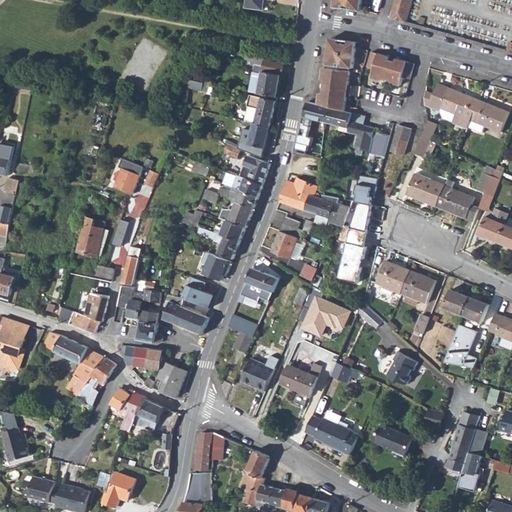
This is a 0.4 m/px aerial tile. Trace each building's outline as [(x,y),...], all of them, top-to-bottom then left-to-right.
[(246,0),(246,7),(264,10),(264,0),(246,0)] [(337,0),(337,3),(359,9),(363,10),(364,0),(337,0)] [(396,0),(393,11),(409,15),(412,0),(396,0)] [(393,11),(391,18),(407,22),(409,15),(393,11)] [(323,93),(321,105),(331,108),(348,112),(348,109),(348,107),(349,97),(352,97),(353,85),(351,85),(352,72),(350,71),(351,68),(355,68),(358,41),(332,39),(330,59),(329,68),(325,68),(324,80),(327,80),(326,93),(323,93)] [(390,57),(371,52),(367,67),(374,69),(372,77),(383,80),(384,79),(390,81),(390,82),(401,85),(404,77),(410,79),(415,64),(396,59),(395,62),(389,61),(390,57)] [(249,56),(248,60),(247,63),(263,67),(263,71),(282,75),(284,64),(249,56)] [(263,71),(260,83),(279,87),(282,75),(263,71)] [(204,82),(189,79),(187,87),(202,90),(204,82)] [(12,81),(11,87),(30,91),(31,85),(12,81)] [(279,87),(260,83),(259,93),(278,97),(279,87)] [(426,91),(424,105),(437,110),(439,107),(455,113),(451,121),(461,125),(464,118),(469,120),(477,99),(447,87),(446,90),(435,85),(431,93),(426,91)] [(254,121),(257,122),(271,125),(277,101),(263,97),(264,96),(252,94),(246,119),(254,121)] [(477,99),(469,120),(466,127),(480,132),(483,125),(499,132),(507,111),(477,99)] [(308,102),(305,117),(308,118),(312,119),(327,123),(331,108),(321,105),(308,102)] [(348,112),(331,108),(327,123),(341,126),(339,130),(358,135),(355,147),(359,148),(365,150),(371,151),(375,131),(376,128),(365,125),(352,122),(354,113),(348,112)] [(354,113),(352,122),(365,125),(367,116),(354,113)] [(312,119),(308,118),(306,124),(302,123),(296,149),(308,152),(309,144),(311,145),(313,137),(308,136),(312,119)] [(464,118),(461,125),(466,127),(469,120),(464,118)] [(257,122),(254,121),(249,143),(266,147),(271,125),(257,122)] [(428,121),(421,137),(428,140),(435,123),(428,121)] [(413,128),(399,124),(391,151),(404,156),(413,128)] [(392,134),(375,131),(371,151),(371,153),(386,156),(392,134)] [(236,145),(236,146),(238,147),(239,144),(238,143),(240,136),(229,132),(226,142),(236,145)] [(419,136),(413,153),(421,157),(428,140),(421,137),(419,136)] [(0,156),(13,159),(16,145),(0,142),(0,156)] [(236,146),(228,143),(224,152),(238,157),(242,148),(238,147),(236,146)] [(245,177),(264,185),(271,163),(249,154),(241,175),(245,177)] [(0,156),(0,173),(10,175),(13,159),(0,156)] [(123,158),(120,166),(122,167),(115,186),(134,193),(144,166),(123,158)] [(210,174),(212,165),(194,160),(192,169),(210,174)] [(293,160),(290,174),(298,177),(309,181),(314,182),(316,174),(314,174),(300,169),(302,163),(293,160)] [(302,163),(300,169),(314,174),(316,169),(317,164),(302,160),(302,163)] [(490,175),(483,192),(492,195),(501,171),(493,168),(490,175)] [(162,174),(152,170),(146,183),(156,187),(162,174)] [(229,171),(225,182),(234,184),(237,174),(229,171)] [(404,193),(435,205),(443,184),(413,172),(404,193)] [(475,189),(483,192),(490,175),(482,172),(475,189)] [(289,174),(287,180),(296,183),(298,177),(290,174),(289,174)] [(357,203),(373,205),(377,180),(359,176),(353,201),(357,203)] [(245,177),(241,189),(260,196),(264,185),(245,177)] [(285,186),(280,201),(297,207),(302,192),(305,193),(308,183),(309,181),(298,177),(296,183),(294,189),(285,186)] [(9,178),(6,191),(18,194),(21,180),(9,178)] [(302,192),(297,207),(318,214),(323,198),(316,196),(319,186),(308,183),(305,193),(302,192)] [(443,184),(435,205),(465,217),(464,218),(471,221),(477,207),(470,204),(473,197),(443,184)] [(219,201),(221,192),(207,189),(205,198),(219,201)] [(230,194),(228,198),(237,201),(255,208),(260,196),(241,189),(238,197),(230,194)] [(5,195),(3,206),(14,208),(18,194),(6,191),(5,195)] [(477,207),(485,211),(486,208),(492,195),(483,192),(477,207)] [(323,198),(318,214),(330,218),(329,221),(345,227),(350,207),(338,203),(339,198),(323,195),(323,198)] [(226,218),(226,219),(246,226),(247,226),(255,208),(237,201),(230,219),(226,218)] [(373,205),(357,203),(351,226),(347,226),(340,240),(350,243),(340,278),(359,282),(363,267),(359,266),(361,258),(365,259),(367,247),(364,246),(373,205)] [(0,242),(7,244),(14,208),(3,206),(0,217),(0,242)] [(476,232),(496,241),(503,223),(508,213),(493,207),(492,210),(489,217),(484,215),(476,232)] [(485,211),(484,215),(489,217),(492,210),(486,208),(485,211)] [(189,211),(185,220),(196,224),(199,215),(189,211)] [(87,217),(79,251),(98,256),(105,229),(95,227),(97,220),(87,217)] [(287,217),(281,231),(295,236),(300,223),(292,219),(287,217)] [(226,219),(220,233),(241,240),(246,226),(226,219)] [(122,222),(114,244),(123,246),(129,225),(122,222)] [(503,223),(496,241),(511,246),(511,226),(510,226),(503,223)] [(306,225),(301,236),(303,237),(309,239),(312,229),(306,225)] [(220,233),(200,227),(198,234),(214,239),(220,238),(224,240),(219,253),(234,259),(241,240),(220,233)] [(295,236),(281,231),(273,252),(290,259),(299,238),(295,236)] [(127,271),(125,281),(135,283),(141,255),(142,249),(132,247),(130,258),(127,271)] [(208,251),(203,263),(208,265),(205,273),(221,280),(223,275),(226,275),(227,272),(228,273),(233,261),(208,251)] [(0,291),(0,300),(10,303),(16,278),(12,277),(13,273),(6,271),(4,267),(7,259),(0,257),(0,291)] [(394,290),(401,293),(410,270),(386,260),(376,282),(383,285),(381,289),(392,294),(394,290)] [(99,264),(98,274),(115,276),(116,266),(99,264)] [(307,264),(303,272),(308,274),(306,279),(313,281),(318,268),(307,264)] [(253,268),(248,282),(274,292),(280,278),(253,268)] [(410,270),(401,293),(409,296),(418,300),(426,304),(436,282),(410,270)] [(113,283),(79,275),(79,278),(81,280),(81,283),(94,286),(92,295),(110,298),(113,283)] [(318,276),(313,286),(318,288),(323,278),(318,276)] [(207,282),(192,277),(184,299),(185,299),(210,309),(215,296),(203,291),(207,282)] [(274,292),(248,282),(243,296),(260,301),(262,298),(270,301),(274,292)] [(133,295),(128,317),(141,320),(144,302),(144,301),(145,300),(161,303),(162,292),(147,289),(146,295),(134,293),(133,295)] [(443,307),(461,315),(469,297),(451,289),(443,307)] [(119,307),(115,323),(126,325),(126,324),(128,317),(133,295),(121,293),(119,307)] [(184,299),(168,294),(166,300),(170,302),(163,319),(176,324),(182,307),(185,299),(184,299)] [(92,295),(87,316),(101,321),(104,322),(110,298),(92,295)] [(317,296),(302,331),(323,339),(329,327),(338,330),(339,328),(344,331),(353,312),(317,296)] [(418,300),(409,296),(407,301),(416,304),(418,300)] [(469,297),(461,315),(481,323),(489,306),(469,297)] [(70,308),(78,311),(81,301),(73,298),(70,308)] [(364,300),(359,311),(377,326),(384,319),(364,300)] [(46,303),(44,309),(56,313),(58,306),(46,303)] [(182,307),(176,324),(204,334),(210,318),(206,317),(207,315),(182,307)] [(62,308),(58,322),(63,323),(70,324),(82,328),(96,334),(101,321),(87,316),(87,317),(62,308)] [(144,310),(142,321),(158,324),(159,313),(144,310)] [(414,326),(422,330),(429,314),(421,310),(414,326)] [(511,318),(497,312),(488,329),(511,338),(511,318)] [(16,321),(5,317),(0,332),(4,334),(0,345),(0,365),(6,366),(12,371),(18,369),(23,357),(20,356),(26,340),(24,340),(11,336),(16,321)] [(234,317),(230,326),(241,331),(254,337),(259,328),(234,317)] [(389,317),(387,321),(393,326),(396,324),(389,317)] [(16,321),(11,336),(24,340),(29,325),(16,321)] [(158,324),(142,321),(138,339),(160,343),(162,342),(163,336),(157,335),(159,324),(158,324)] [(459,324),(444,360),(472,367),(476,358),(467,354),(476,332),(459,324)] [(134,326),(132,336),(138,338),(140,328),(134,326)] [(254,337),(241,331),(235,346),(248,352),(254,337)] [(64,336),(51,332),(44,346),(54,350),(55,351),(80,363),(74,375),(74,376),(67,388),(73,392),(72,395),(77,398),(91,376),(92,377),(97,368),(91,365),(95,356),(88,352),(90,348),(64,336)] [(127,363),(129,365),(162,370),(163,370),(165,351),(120,345),(121,350),(124,357),(125,357),(126,357),(127,363)] [(105,357),(90,348),(88,352),(95,356),(91,365),(97,368),(105,357)] [(395,358),(388,373),(401,380),(402,379),(407,382),(409,381),(412,374),(412,373),(410,372),(413,366),(414,367),(419,358),(398,348),(393,356),(395,358)] [(97,368),(92,377),(106,385),(118,365),(105,357),(97,368)] [(243,380),(267,391),(277,368),(253,358),(243,380)] [(166,362),(163,370),(155,389),(179,398),(189,371),(166,362)] [(338,362),(334,371),(346,376),(350,367),(338,362)] [(296,368),(289,386),(304,392),(305,391),(319,397),(326,379),(296,368)] [(152,375),(146,384),(154,389),(159,377),(155,375),(154,377),(152,375)] [(122,388),(111,404),(121,411),(120,412),(127,416),(121,428),(127,430),(125,434),(130,435),(136,413),(136,411),(131,409),(138,393),(131,389),(128,392),(122,388)] [(138,393),(131,409),(136,411),(138,412),(145,396),(138,393)] [(136,411),(136,413),(142,416),(139,425),(156,431),(165,407),(149,400),(145,396),(138,412),(136,411)] [(441,412),(429,409),(424,425),(433,427),(432,430),(433,432),(434,432),(436,432),(438,431),(438,429),(440,428),(443,417),(444,412),(441,412)] [(502,418),(500,430),(511,432),(511,410),(507,410),(505,418),(502,418)] [(464,411),(448,466),(464,470),(470,451),(476,429),(479,416),(464,411)] [(315,415),(307,434),(317,438),(317,439),(344,450),(344,451),(352,455),(361,433),(353,430),(353,429),(325,418),(324,420),(315,415)] [(382,423),(375,440),(407,453),(414,437),(382,423)] [(8,427),(2,429),(13,462),(31,456),(27,444),(29,443),(26,434),(22,436),(20,429),(9,432),(8,427)] [(476,429),(470,451),(482,455),(489,433),(476,429)] [(213,433),(202,432),(201,451),(198,451),(197,470),(210,471),(213,433)] [(216,433),(214,460),(224,460),(226,437),(216,433)] [(164,449),(172,449),(172,435),(164,435),(164,449)] [(257,451),(241,484),(248,484),(264,485),(266,479),(262,478),(271,457),(257,451)] [(464,470),(460,486),(476,490),(481,474),(478,473),(482,455),(470,451),(464,470)] [(497,459),(494,468),(509,473),(511,463),(497,459)] [(106,492),(104,502),(117,507),(121,497),(130,500),(137,479),(118,472),(110,494),(106,492)] [(184,508),(181,511),(205,511),(206,504),(215,504),(214,480),(213,480),(213,473),(192,473),(192,478),(190,486),(188,497),(184,508)] [(30,498),(60,504),(63,490),(56,488),(57,481),(35,476),(30,498)] [(60,504),(59,506),(84,511),(87,511),(92,491),(81,489),(81,487),(65,483),(63,490),(60,504)] [(244,500),(244,502),(256,505),(256,507),(267,510),(269,506),(271,506),(276,488),(264,485),(248,484),(244,500)] [(276,488),(271,506),(283,507),(284,507),(288,492),(276,488)] [(288,492),(284,507),(295,511),(300,494),(300,492),(289,490),(288,492)] [(300,494),(295,511),(299,511),(311,511),(315,498),(300,494)] [(315,498),(311,511),(328,511),(331,502),(315,498)] [(511,511),(511,504),(494,499),(489,511),(511,511)]
